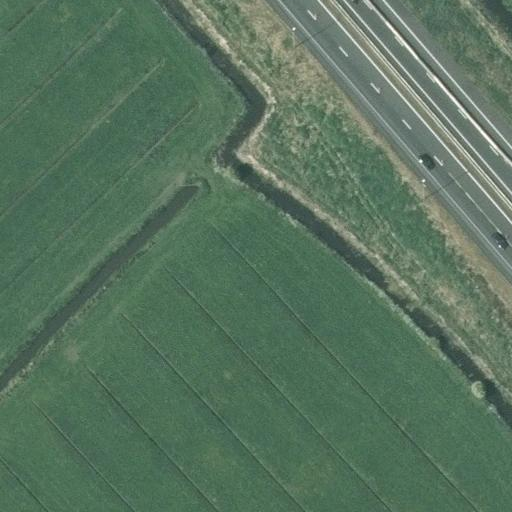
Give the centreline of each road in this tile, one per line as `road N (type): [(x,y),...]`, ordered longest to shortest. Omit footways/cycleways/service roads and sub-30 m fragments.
road 1 (motorway): [(295,0),(511,249)]
road 2 (motorway): [(511,177),(357,0)]
